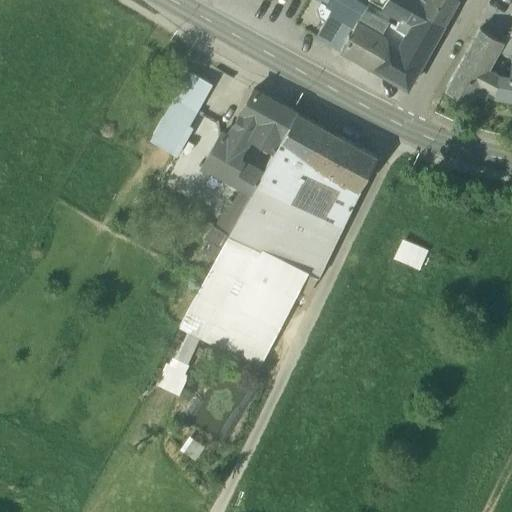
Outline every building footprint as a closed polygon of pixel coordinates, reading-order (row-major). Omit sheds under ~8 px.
[(367,7),(354,0),(314,0),(332,9),(356,22),(357,21),(359,22),(365,10),(367,7)] [(386,0),(382,7),(401,18),(396,26),(408,33),(423,8),(425,6),(415,1),(415,0),(386,0)] [(415,0),(415,1),(425,6),(423,8),(443,23),(456,0),(415,0)] [(408,33),(408,34),(401,46),(423,58),(443,23),(423,8),(408,33)] [(356,22),(332,9),(317,37),(341,51),(356,22)] [(387,22),(365,10),(359,22),(380,34),(387,22)] [(359,22),(357,21),(356,22),(341,51),(371,67),(387,38),(380,34),(359,22)] [(501,39),(479,28),(471,43),(493,55),(495,52),(511,53),(511,36),(502,34),(501,39)] [(401,46),(387,38),(371,67),(407,87),(423,58),(401,46)] [(511,54),(508,76),(498,74),(486,68),(493,55),(471,43),(445,90),(467,102),(472,95),(479,99),(481,95),(488,99),(490,90),(495,93),(495,97),(496,97),(496,96),(511,98),(511,54)] [(189,71),(173,100),(196,113),(212,84),(189,71)] [(226,137),(221,134),(202,167),(210,171),(211,170),(240,187),(251,193),(262,173),(238,159),(254,131),(273,100),(254,90),(226,137)] [(173,100),(165,114),(188,126),(196,113),(173,100)] [(297,113),(273,100),(254,131),(266,137),(262,143),(275,150),(277,146),(296,113),(297,113)] [(296,113),(277,146),(301,159),(320,169),(338,136),(296,113)] [(188,126),(165,114),(150,141),(177,155),(192,128),(188,126)] [(377,157),(338,136),(320,169),(333,177),(329,185),(336,189),(340,180),(359,190),(377,157)] [(251,193),(228,235),(266,253),(298,268),(310,242),(278,227),(296,196),(284,190),(301,159),(277,146),(275,150),(251,193)] [(359,190),(340,180),(336,189),(312,239),(331,249),(359,190)] [(266,253),(228,235),(210,268),(223,274),(226,269),(253,281),(266,253)] [(331,249),(312,239),(310,242),(298,268),(317,278),(331,249)] [(423,267),(428,245),(400,239),(394,260),(423,267)] [(266,253),(253,281),(226,269),(223,274),(210,268),(178,327),(259,366),(299,288),(308,293),(309,294),(317,278),(298,268),(266,253)]
